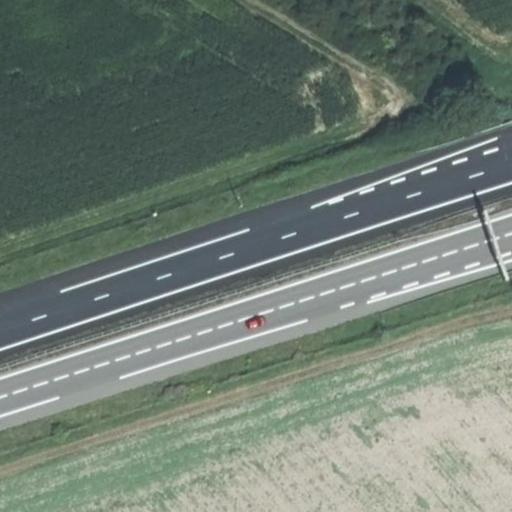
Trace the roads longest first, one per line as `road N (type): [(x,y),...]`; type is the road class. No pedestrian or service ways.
road 1 (motorway): [(511,163),(0,328)]
road 2 (track): [(511,308),(0,472)]
road 3 (motorway): [(0,395),(511,233)]
road 4 (track): [(250,0),(382,91)]
